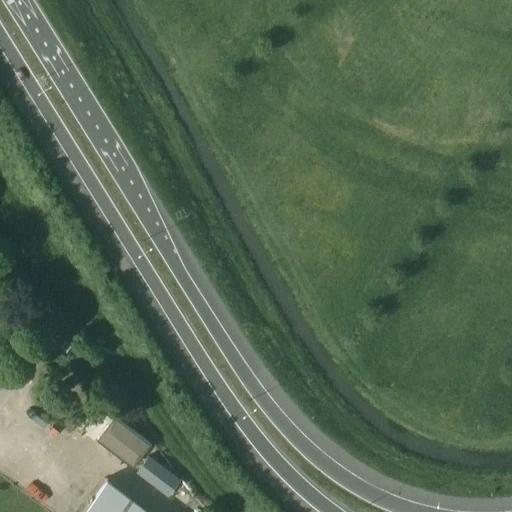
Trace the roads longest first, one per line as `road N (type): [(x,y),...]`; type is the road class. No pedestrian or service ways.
road 1 (motorway): [(414,511),(327,467),(261,401),(15,0)]
road 2 (motorway): [(0,37),(225,401),(326,511)]
